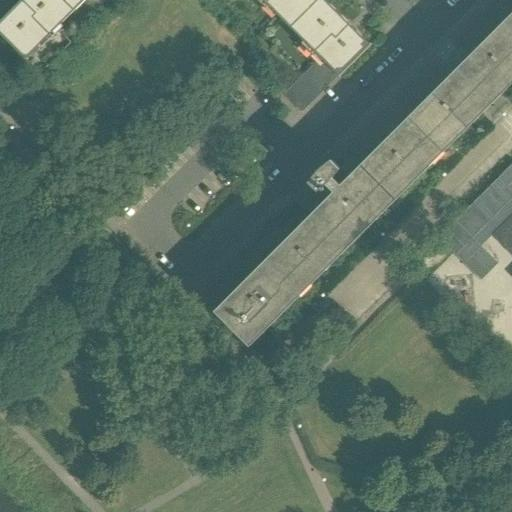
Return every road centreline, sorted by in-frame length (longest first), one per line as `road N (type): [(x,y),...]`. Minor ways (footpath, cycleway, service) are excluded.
road 1 (residential): [(194,271),(425,40)]
road 2 (residential): [(333,301),(511,122)]
